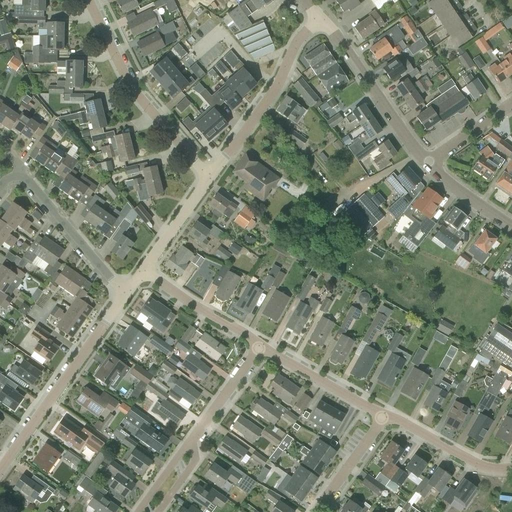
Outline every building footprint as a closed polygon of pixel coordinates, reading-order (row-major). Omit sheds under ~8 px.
[(45,11),(45,0),(22,0),(22,6),(14,6),(14,18),(18,18),(18,17),(32,18),(32,17),(32,11),(45,11)] [(123,0),(117,3),(123,14),(139,6),(137,2),(139,0),(123,0)] [(172,0),(159,0),(153,4),(156,10),(165,5),(169,14),(177,10),(172,0)] [(179,0),(186,11),(202,0),(179,0)] [(247,28),(252,25),(246,18),(271,0),(245,0),(238,6),(238,7),(234,10),(247,28)] [(349,12),(359,5),(355,0),(336,0),(335,1),(343,13),(348,10),(349,12)] [(378,0),(372,4),(377,10),(392,0),(378,0)] [(435,15),(457,0),(456,0),(432,0),(428,3),(435,15)] [(443,25),(460,14),(458,11),(462,8),(457,0),(435,15),(443,25)] [(262,21),(252,25),(247,28),(234,10),(221,20),(253,61),(275,51),(262,21)] [(134,37),(158,25),(151,11),(140,16),(141,17),(128,24),(134,37)] [(362,40),(379,29),(384,26),(374,11),(368,15),(369,18),(354,28),(362,40)] [(450,36),(471,22),(466,14),(461,17),(460,14),(443,25),(450,36)] [(403,27),(410,22),(406,16),(399,21),(403,27)] [(508,29),(511,26),(511,16),(503,22),(508,29)] [(38,36),(64,37),(64,24),(48,23),(48,24),(44,23),(45,18),(32,17),(32,18),(18,17),(18,18),(18,24),(38,25),(38,30),(38,36)] [(0,35),(0,37),(10,34),(4,20),(0,21),(0,35)] [(422,38),(417,30),(416,31),(410,22),(403,27),(403,28),(414,44),(422,38)] [(471,22),(450,36),(457,48),(474,36),(472,33),(477,30),(471,22)] [(162,37),(170,33),(166,25),(158,29),(162,37)] [(392,50),(390,52),(393,57),(401,51),(396,44),(404,38),(396,26),(384,34),(388,40),(386,41),(392,50)] [(6,45),(13,43),(10,34),(3,37),(6,45)] [(144,57),(164,47),(158,34),(137,44),(144,57)] [(64,50),(64,37),(38,36),(38,37),(39,37),(39,47),(32,47),(32,53),(24,53),(24,56),(57,56),(57,50),(64,50)] [(191,36),(184,40),(188,48),(195,45),(191,36)] [(482,37),(474,43),(479,50),(487,45),(482,37)] [(422,39),(422,38),(414,44),(407,49),(412,56),(427,46),(430,50),(430,49),(423,39),(423,40),(422,39)] [(392,50),(386,41),(384,40),(369,50),(377,61),(390,52),(392,50)] [(173,49),(177,53),(182,49),(178,44),(173,49)] [(330,55),(323,45),(316,50),(304,59),(311,68),(330,55)] [(16,72),(22,63),(17,52),(6,66),(16,72)] [(235,57),(230,52),(223,59),(228,64),(235,57)] [(468,69),(473,66),(465,54),(460,57),(468,69)] [(501,65),(509,77),(511,74),(511,57),(510,54),(503,59),(505,62),(501,65)] [(316,76),(336,63),(330,55),(311,68),(316,76)] [(56,62),(57,56),(24,56),(24,64),(56,64),(56,75),(66,75),(82,75),(83,62),(56,62)] [(480,56),(473,59),(479,70),(486,66),(480,56)] [(158,81),(173,68),(165,59),(150,72),(158,81)] [(399,75),(402,78),(407,74),(411,79),(419,74),(415,69),(413,70),(405,59),(399,64),(396,60),(383,69),(391,81),(399,75)] [(218,71),(224,67),(220,62),(215,67),(218,71)] [(240,63),(234,68),(239,73),(234,77),(247,92),(256,85),(243,70),(245,69),(240,63)] [(336,63),(316,76),(329,94),(348,81),(336,63)] [(194,75),(200,69),(195,64),(189,69),(194,75)] [(509,77),(501,65),(500,65),(496,67),(495,65),(488,69),(499,84),(509,77)] [(173,68),(158,81),(165,90),(180,77),(173,68)] [(82,88),(82,75),(66,75),(66,82),(56,82),(56,86),(48,86),(48,94),(63,94),(63,88),(82,88)] [(474,81),(470,75),(462,80),(467,87),(466,87),(475,100),(486,93),(477,80),(474,81)] [(404,99),(429,81),(425,76),(411,86),(407,80),(396,88),(404,99)] [(188,87),(194,82),(190,78),(185,83),(180,77),(165,90),(173,99),(187,86),(188,87)] [(247,92),(234,77),(225,85),(238,100),(239,100),(247,92)] [(311,108),(320,101),(301,79),(292,86),(311,108)] [(429,81),(404,99),(412,110),(423,102),(418,96),(428,89),(427,89),(432,85),(429,81)] [(441,96),(455,86),(451,81),(437,90),(441,96)] [(225,85),(211,97),(219,106),(223,102),(231,111),(241,102),(239,100),(238,100),(225,85)] [(439,122),(440,124),(458,112),(460,114),(464,112),(462,109),(468,105),(455,86),(441,96),(429,104),(432,108),(431,109),(439,122)] [(201,115),(217,134),(227,125),(214,111),(219,106),(211,97),(204,90),(199,95),(210,107),(201,115)] [(296,125),(306,111),(303,109),(287,97),(277,112),(292,123),(292,122),(296,125)] [(334,98),(321,107),(325,112),(338,103),(334,98)] [(0,125),(0,126),(10,111),(12,109),(11,108),(12,107),(5,102),(3,102),(0,100),(0,125)] [(78,120),(103,114),(100,100),(87,103),(89,113),(84,114),(84,112),(65,116),(66,122),(78,119),(78,120)] [(183,100),(180,103),(185,108),(188,105),(183,100)] [(9,132),(27,106),(23,102),(16,112),(17,112),(15,115),(10,111),(0,126),(9,132)] [(30,121),(25,117),(33,106),(29,104),(27,106),(9,132),(10,132),(12,129),(20,135),(30,121)] [(425,131),(439,122),(431,109),(432,108),(429,104),(425,106),(428,110),(416,118),(425,131)] [(361,126),(372,119),(364,106),(353,113),(345,118),(349,124),(357,119),(361,126)] [(103,114),(78,120),(79,126),(87,124),(86,122),(91,121),(93,131),(106,127),(103,114)] [(330,130),(343,121),(338,114),(326,123),(330,130)] [(201,115),(192,123),(187,118),(182,123),(190,132),(195,128),(207,142),(217,134),(201,115)] [(30,121),(20,135),(30,141),(34,135),(39,138),(46,127),(32,117),(30,121)] [(354,157),(374,143),(373,142),(363,149),(360,145),(369,138),(370,139),(381,132),(372,119),(361,126),(366,132),(352,142),(353,144),(348,148),(354,157)] [(58,131),(60,125),(54,122),(51,129),(58,131)] [(301,149),(307,141),(290,129),(285,137),(293,143),(291,146),(298,151),(300,148),(301,149)] [(83,138),(89,137),(88,130),(81,132),(83,138)] [(486,139),(495,146),(501,138),(491,131),(486,139)] [(109,139),(108,133),(104,134),(90,137),(92,143),(109,139)] [(131,147),(128,134),(110,139),(111,146),(100,148),(102,154),(131,147)] [(44,167),(57,148),(56,148),(57,147),(42,137),(35,147),(40,151),(34,160),(44,167)] [(508,158),(511,152),(511,148),(501,140),(495,148),(508,158)] [(380,171),(390,164),(388,161),(397,155),(387,141),(378,148),(382,154),(372,161),(380,171)] [(374,143),(354,157),(357,162),(377,148),(374,143)] [(131,147),(102,154),(103,160),(120,156),(121,163),(135,160),(131,147)] [(493,156),(486,147),(478,153),(480,157),(473,169),(489,180),(497,169),(498,170),(504,161),(495,155),(493,156)] [(59,177),(67,166),(72,158),(62,151),(57,148),(44,167),(54,174),(59,177)] [(263,202),(279,180),(246,155),(233,173),(247,183),(244,188),(263,202)] [(511,159),(495,185),(511,196),(511,194),(511,159)] [(102,174),(113,171),(110,161),(100,164),(95,165),(102,174)] [(126,176),(139,173),(137,165),(125,168),(126,176)] [(68,196),(78,182),(73,179),(77,173),(67,166),(59,177),(63,181),(58,189),(68,196)] [(129,188),(159,180),(156,167),(143,170),(145,180),(141,181),(140,179),(128,182),(129,187),(129,188)] [(396,222),(417,196),(411,190),(420,182),(407,168),(397,178),(393,173),(384,181),(400,198),(386,211),(396,222)] [(78,182),(68,196),(78,203),(84,194),(89,198),(97,187),(82,177),(79,182),(78,182)] [(129,188),(129,187),(125,188),(127,196),(134,194),(133,193),(143,190),(142,188),(147,187),(149,197),(162,194),(159,180),(129,188)] [(417,196),(396,222),(391,228),(417,248),(435,224),(429,220),(435,213),(433,211),(442,200),(427,189),(427,190),(424,187),(417,196)] [(108,195),(113,201),(119,193),(115,189),(108,195)] [(95,228),(105,213),(100,209),(104,202),(94,195),(87,206),(92,209),(85,220),(95,228)] [(229,204),(217,195),(210,205),(222,214),(221,214),(228,219),(237,207),(230,202),(229,204)] [(361,238),(384,217),(363,195),(340,216),(361,238)] [(6,213),(29,228),(32,224),(24,218),(27,214),(12,204),(6,213)] [(146,225),(152,219),(140,204),(133,210),(146,225)] [(458,231),(462,225),(461,224),(466,217),(454,209),(444,222),(448,225),(445,230),(442,227),(436,235),(448,243),(446,246),(451,250),(463,234),(458,231)] [(118,227),(124,220),(123,220),(125,217),(115,210),(110,216),(105,213),(95,228),(106,235),(114,224),(118,227)] [(236,219),(246,227),(251,220),(241,212),(236,219)] [(26,232),(29,228),(6,213),(0,221),(13,230),(12,230),(15,231),(18,226),(26,232)] [(0,220),(0,234),(14,244),(17,240),(9,235),(12,230),(13,230),(0,221),(0,220)] [(124,220),(118,227),(120,229),(118,231),(124,235),(131,225),(124,220)] [(203,249),(209,242),(204,239),(210,232),(197,223),(189,234),(198,241),(196,244),(203,249)] [(496,239),(485,231),(480,238),(479,237),(473,245),(473,244),(467,252),(473,257),(474,256),(483,262),(489,255),(486,253),(496,239)] [(11,249),(14,244),(0,234),(0,247),(3,243),(11,249)] [(123,260),(134,244),(122,236),(111,252),(123,260)] [(43,260),(54,244),(45,237),(32,255),(27,251),(21,260),(17,266),(22,270),(27,263),(30,265),(37,255),(43,260)] [(236,256),(241,249),(233,243),(227,250),(236,256)] [(274,249),(286,255),(289,250),(277,243),(274,249)] [(54,244),(43,260),(49,264),(43,271),(53,278),(57,272),(52,269),(53,267),(64,251),(54,244)] [(185,264),(193,254),(182,247),(173,260),(170,259),(166,266),(180,276),(188,266),(185,264)] [(226,262),(231,255),(219,247),(214,253),(226,262)] [(17,266),(21,260),(16,256),(16,257),(8,252),(4,258),(17,266)] [(457,262),(467,268),(472,261),(461,254),(457,262)] [(198,268),(204,260),(197,255),(191,263),(198,268)] [(511,255),(507,263),(506,263),(501,270),(498,268),(491,278),(497,282),(503,273),(511,278),(511,255)] [(0,269),(0,278),(15,289),(17,290),(20,284),(19,283),(25,275),(6,261),(2,266),(0,269)] [(227,301),(240,278),(228,271),(230,268),(223,265),(217,275),(224,279),(223,281),(223,282),(216,295),(227,301)] [(64,289),(75,273),(66,266),(50,289),(54,292),(57,289),(55,288),(58,285),(64,289)] [(271,286),(279,272),(277,276),(276,275),(279,270),(272,266),(260,288),(268,292),(271,286)] [(490,271),(485,278),(489,281),(494,273),(490,271)] [(279,272),(271,286),(277,289),(285,275),(279,272)] [(75,297),(80,289),(86,281),(75,273),(64,289),(75,297)] [(303,302),(315,280),(307,275),(295,298),(303,302)] [(9,297),(15,289),(0,278),(0,291),(1,293),(0,294),(0,299),(9,305),(13,300),(9,297)] [(249,313),(262,291),(249,284),(237,306),(249,313)] [(507,290),(499,286),(497,290),(504,294),(507,290)] [(71,307),(87,318),(93,309),(82,301),(87,294),(80,289),(75,297),(77,298),(71,307)] [(276,321),(289,298),(276,291),(269,303),(270,303),(264,315),(276,321)] [(328,300),(331,295),(329,293),(326,299),(325,299),(318,310),(325,314),(332,302),(328,300)] [(362,305),(367,304),(369,300),(368,295),(364,293),(359,294),(357,298),(358,303),(362,305)] [(314,312),(319,303),(309,298),(305,305),(300,302),(286,327),(298,334),(311,311),(314,312)] [(9,305),(0,299),(0,308),(1,307),(5,310),(9,305)] [(161,307),(150,299),(136,320),(143,325),(146,320),(164,333),(170,324),(164,320),(170,311),(162,306),(161,307)] [(20,313),(28,315),(30,305),(22,304),(20,313)] [(404,315),(389,306),(387,311),(381,308),(378,313),(377,313),(361,341),(369,345),(377,331),(379,332),(387,317),(399,324),(404,315)] [(79,329),(87,318),(71,307),(65,315),(63,313),(63,312),(59,309),(57,313),(79,329)] [(355,321),(360,312),(351,307),(339,327),(346,331),(353,319),(355,321)] [(16,310),(11,318),(17,322),(22,315),(16,310)] [(79,329),(57,313),(56,313),(52,310),(49,314),(58,320),(59,318),(62,320),(57,328),(72,339),(79,329)] [(321,346),(333,324),(322,317),(316,327),(317,328),(310,340),(321,346)] [(438,329),(448,335),(452,328),(442,322),(438,329)] [(511,334),(497,324),(481,347),(511,368),(511,334)] [(50,361),(58,349),(46,340),(50,335),(37,326),(30,336),(39,343),(34,350),(50,361)] [(179,340),(190,348),(191,348),(186,344),(196,331),(190,326),(179,340)] [(133,356),(147,338),(130,327),(117,345),(133,356)] [(437,331),(433,338),(446,345),(450,338),(437,331)] [(394,354),(403,337),(396,333),(386,350),(394,354)] [(217,360),(224,351),(214,344),(215,342),(204,334),(196,345),(217,360)] [(169,347),(164,343),(154,336),(149,343),(168,357),(173,349),(170,347),(169,347)] [(341,365),(353,342),(342,336),(336,346),(337,346),(330,359),(341,365)] [(169,347),(170,347),(174,341),(168,337),(164,343),(169,347)] [(186,355),(190,348),(179,340),(174,346),(186,355)] [(365,378),(378,354),(365,347),(358,360),(359,360),(353,371),(353,370),(351,373),(360,378),(361,376),(365,378)] [(417,367),(425,352),(418,348),(410,363),(417,367)] [(203,380),(210,370),(199,362),(200,361),(190,354),(182,365),(203,380)] [(391,386),(405,361),(392,354),(379,379),(391,386)] [(480,361),(487,365),(489,361),(477,354),(474,360),(478,362),(479,363),(480,361)] [(124,376),(129,369),(110,355),(102,366),(104,367),(96,377),(109,386),(119,372),(124,376)] [(446,371),(452,361),(445,356),(439,367),(446,371)] [(172,376),(177,369),(164,361),(160,367),(172,376)] [(40,373),(23,362),(18,369),(13,365),(6,376),(17,384),(21,377),(32,385),(40,373)] [(146,386),(150,381),(152,378),(152,377),(136,365),(130,374),(146,386)] [(151,367),(147,372),(153,377),(157,371),(151,367)] [(439,385),(445,373),(437,368),(430,381),(439,385)] [(415,399),(428,376),(414,369),(401,391),(415,399)] [(496,397),(505,380),(504,379),(507,375),(500,371),(498,375),(495,374),(492,380),(488,387),(483,396),(488,399),(491,394),(496,397)] [(289,383),(279,375),(271,385),(277,389),(274,393),(289,404),(300,389),(290,382),(289,383)] [(459,398),(467,384),(466,384),(469,378),(464,375),(453,395),(459,398)] [(161,390),(166,393),(168,389),(161,384),(163,380),(157,376),(155,380),(152,378),(150,381),(161,390)] [(488,387),(492,380),(486,377),(484,381),(485,386),(488,387)] [(169,396),(178,403),(182,397),(193,404),(200,395),(188,386),(189,385),(180,379),(178,381),(173,378),(170,378),(166,383),(167,386),(171,389),(168,394),(169,396)] [(145,388),(156,397),(161,390),(150,381),(146,386),(145,388)] [(0,400),(14,411),(23,398),(17,394),(18,393),(7,386),(0,395),(0,400)] [(437,412),(447,394),(434,387),(424,404),(437,412)] [(99,398),(86,389),(77,402),(98,417),(104,408),(111,413),(119,403),(103,392),(99,398)] [(165,394),(166,393),(161,390),(156,397),(156,398),(162,403),(157,411),(177,426),(185,416),(173,407),(174,406),(166,400),(169,396),(168,394),(167,395),(165,394)] [(302,412),(312,399),(304,394),(294,406),(302,412)] [(488,411),(496,397),(491,394),(488,399),(483,396),(477,405),(488,411)] [(272,407),(261,399),(259,401),(257,400),(251,407),(254,409),(274,424),(282,413),(273,406),(272,407)] [(332,407),(320,401),(310,420),(321,427),(332,407)] [(458,430),(469,410),(455,402),(450,412),(451,413),(445,423),(458,430)] [(158,452),(167,440),(149,426),(152,421),(132,407),(123,419),(139,431),(136,436),(158,452)] [(332,407),(321,427),(333,433),(344,414),(332,407)] [(298,419),(288,411),(287,412),(286,412),(282,417),(293,425),(298,419)] [(105,429),(113,417),(109,414),(102,424),(98,421),(93,428),(108,439),(112,434),(105,429)] [(480,443),(492,421),(480,414),(468,436),(480,443)] [(509,444),(511,437),(511,419),(505,416),(495,436),(509,444)] [(252,425),(240,417),(233,427),(254,442),(262,431),(253,424),(252,425)] [(80,448),(86,439),(89,435),(65,418),(56,431),(80,448)] [(283,439),(276,433),(275,434),(266,428),(261,434),(277,446),(281,439),(282,440),(283,439)] [(276,433),(283,439),(286,435),(278,430),(276,433)] [(96,454),(107,439),(95,431),(84,446),(96,454)] [(133,451),(137,445),(120,434),(118,438),(123,441),(121,443),(133,451)] [(284,439),(290,443),(293,440),(286,435),(284,439)] [(238,446),(226,437),(219,447),(239,462),(247,451),(239,445),(238,446)] [(310,452),(328,465),(336,453),(318,440),(310,452)] [(389,481),(398,469),(393,465),(404,450),(392,441),(380,458),(387,463),(379,474),(389,481)] [(48,472),(53,465),(61,454),(46,444),(33,462),(48,472)] [(300,452),(306,457),(302,463),(320,476),(328,465),(310,452),(303,447),(300,452)] [(277,448),(274,452),(279,456),(282,452),(277,448)] [(76,467),(81,459),(68,450),(63,458),(76,467)] [(142,475),(151,462),(135,450),(126,463),(142,475)] [(262,467),(267,460),(255,451),(250,458),(262,467)] [(424,478),(427,475),(422,471),(426,464),(414,456),(406,469),(417,477),(415,480),(420,483),(424,478)] [(125,497),(134,485),(121,476),(125,470),(112,461),(106,470),(116,477),(109,486),(125,497)] [(226,474),(213,464),(204,476),(220,487),(226,479),(235,486),(243,475),(230,468),(226,474)] [(292,477),(309,490),(318,479),(300,466),(292,477)] [(398,469),(389,481),(385,486),(395,493),(398,487),(400,488),(408,476),(398,469)] [(420,483),(413,491),(423,499),(432,487),(439,492),(450,477),(438,469),(429,481),(424,478),(420,483)] [(96,511),(115,511),(118,508),(103,497),(107,492),(83,475),(77,483),(79,484),(78,486),(91,496),(86,502),(89,504),(88,506),(96,511)] [(378,497),(385,487),(367,475),(360,484),(378,497)] [(54,491),(33,476),(29,481),(23,477),(14,489),(32,503),(41,490),(44,492),(46,490),(55,496),(58,491),(56,489),(54,491)] [(258,476),(256,480),(261,484),(264,479),(258,476)] [(292,477),(283,489),(301,502),(309,490),(292,477)] [(463,502),(474,488),(463,480),(455,491),(449,487),(440,499),(450,505),(456,496),(463,502)] [(227,500),(205,484),(201,489),(197,486),(196,488),(195,487),(193,487),(188,493),(189,495),(190,496),(190,497),(206,509),(210,504),(216,508),(217,506),(221,509),(227,500)] [(292,511),(281,504),(285,499),(269,490),(264,497),(276,505),(270,511),(292,511)] [(358,511),(361,509),(349,501),(341,511),(358,511)]
